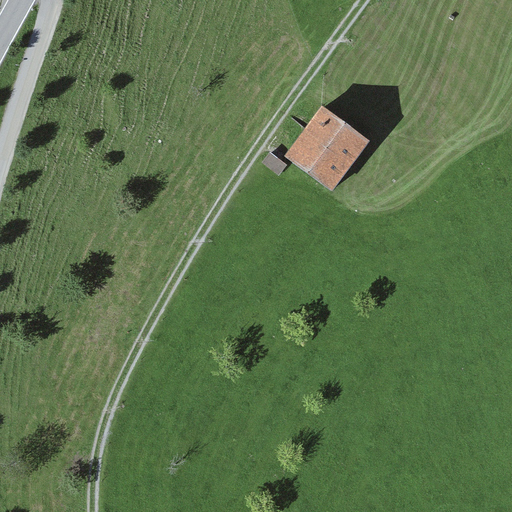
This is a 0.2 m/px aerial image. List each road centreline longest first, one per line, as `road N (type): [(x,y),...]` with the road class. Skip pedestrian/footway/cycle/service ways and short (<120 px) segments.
road 1 (track): [(366,0),(191,243),(109,410),(92,511)]
road 2 (residential): [(50,0),(0,180)]
